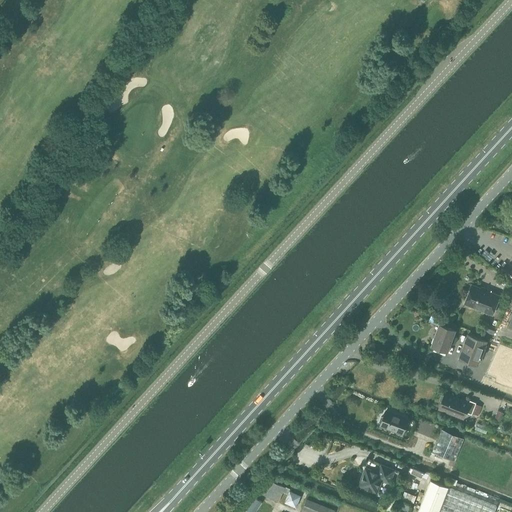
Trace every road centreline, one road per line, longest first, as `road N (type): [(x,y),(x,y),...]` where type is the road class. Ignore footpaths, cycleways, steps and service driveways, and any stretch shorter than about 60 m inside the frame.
road 1 (tertiary): [(43,511),(511,4)]
road 2 (primary): [(168,503),(511,128)]
road 3 (unclassified): [(199,511),(511,173)]
